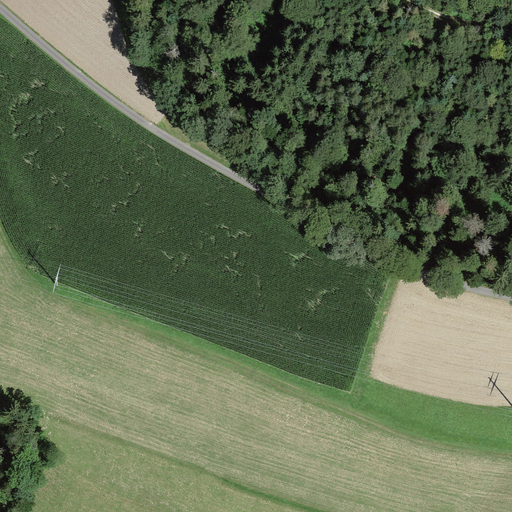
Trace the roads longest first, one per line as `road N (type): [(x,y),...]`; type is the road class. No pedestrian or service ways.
road 1 (unclassified): [(511,293),(442,278),(323,224),(157,131),(100,94),(0,6)]
road 2 (track): [(307,393),(432,440),(511,455)]
